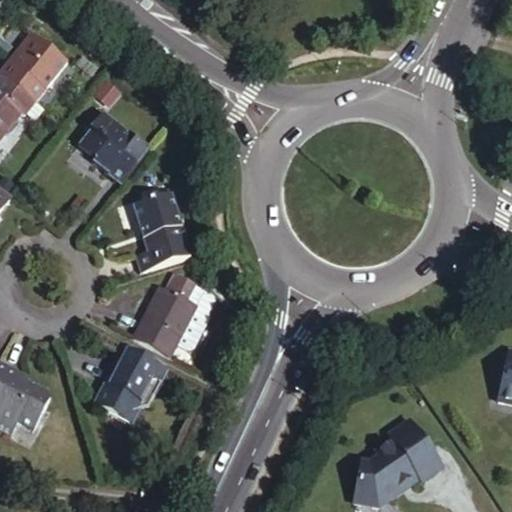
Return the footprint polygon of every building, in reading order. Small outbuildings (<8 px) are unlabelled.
[(0,77),(1,79),(33,104),(49,84),(52,86),(69,67),(28,36),(0,70),(0,77)] [(33,104),(1,79),(0,80),(0,143),(22,117),(26,120),(36,107),(33,104)] [(91,174),(107,187),(111,182),(124,193),(153,157),(106,118),(76,154),(94,169),(91,174)] [(107,187),(120,198),(124,193),(111,182),(107,187)] [(0,218),(13,203),(0,192),(0,218)] [(155,255),(148,257),(153,275),(201,262),(185,199),(143,209),(155,255)] [(148,277),(153,275),(148,257),(142,258),(148,277)] [(203,271),(205,279),(214,277),(212,269),(203,271)] [(173,280),(164,296),(190,310),(199,294),(173,280)] [(131,343),(167,363),(174,350),(195,313),(190,310),(164,296),(159,293),(131,343)] [(213,302),(199,294),(190,310),(195,313),(174,350),(187,358),(192,355),(208,325),(208,320),(214,309),(213,302)] [(511,344),(507,343),(494,405),(511,408),(511,344)] [(169,380),(129,358),(111,390),(107,387),(92,412),(137,436),(148,416),(169,380)] [(0,370),(0,435),(11,441),(17,430),(32,438),(49,409),(47,402),(25,390),(15,385),(18,379),(0,370)] [(15,385),(25,390),(28,385),(18,379),(15,385)] [(176,384),(169,380),(148,416),(156,420),(176,384)] [(369,484),(362,511),(399,511),(397,508),(413,496),(417,501),(425,495),(428,498),(447,484),(416,442),(396,456),(400,461),(383,474),(387,479),(378,486),(369,484)] [(413,496),(397,508),(399,511),(402,511),(417,501),(413,496)]
